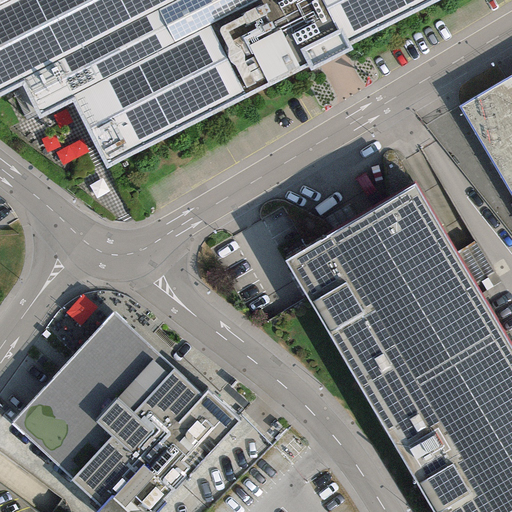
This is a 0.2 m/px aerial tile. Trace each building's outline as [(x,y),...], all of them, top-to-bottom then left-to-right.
[(0,0),(0,95),(21,85),(38,118),(71,102),(105,169),(308,67),(310,71),(332,60),(352,50),(350,45),(440,0),(0,0)] [(511,78),(459,110),(511,198),(511,78)] [(511,511),(511,338),(437,205),(416,169),(289,244),(442,511),(511,511)] [(81,290),(50,325),(73,345),(88,330),(80,323),(97,304),(81,290)] [(204,397),(113,313),(11,424),(71,480),(101,508),(95,511),(157,511),(240,423),(208,393),(204,397)]
